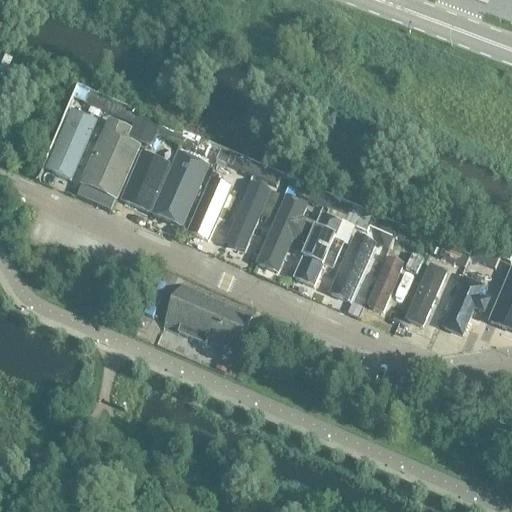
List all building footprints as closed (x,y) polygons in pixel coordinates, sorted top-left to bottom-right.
[(109,117),(114,105),(89,95),(84,107),(109,117)] [(134,128),(139,116),(114,105),(109,117),(134,128)] [(47,174),(73,186),(102,119),(76,107),(47,174)] [(81,191),(106,203),(136,136),(110,124),(81,191)] [(180,148),(185,136),(160,126),(155,138),(180,148)] [(210,147),(185,136),(180,148),(205,159),(210,147)] [(122,209),(146,219),(174,155),(149,145),(122,209)] [(256,167),(232,156),(226,168),(251,179),(256,167)] [(153,221),(178,231),(205,167),(181,157),(153,221)] [(281,178),(256,167),(251,179),(276,190),(281,178)] [(189,243),(215,254),(244,188),(218,176),(189,243)] [(303,187),(303,188),(298,199),(323,210),(328,198),(303,187)] [(353,209),(328,198),(323,210),(347,221),(353,209)] [(223,256),(245,266),(270,208),(248,199),(223,256)] [(283,278),(311,214),(286,204),(259,268),(283,278)] [(394,241),(399,229),(374,218),(369,230),(394,241)] [(298,278),(319,287),(344,231),(322,222),(298,278)] [(424,239),(399,229),(394,241),(419,251),(424,239)] [(470,259),(445,248),(439,260),(465,271),(470,261),(470,259)] [(334,293),(351,301),(370,257),(353,249),(334,293)] [(474,249),(470,259),(470,261),(495,272),(500,260),(474,249)] [(395,262),(372,314),(392,322),(415,270),(395,262)] [(429,273),(407,325),(427,333),(449,281),(429,273)] [(486,293),(466,285),(443,341),(463,349),(486,293)] [(234,358),(251,318),(182,288),(164,328),(178,334),(178,335),(206,347),(207,347),(234,358)]
